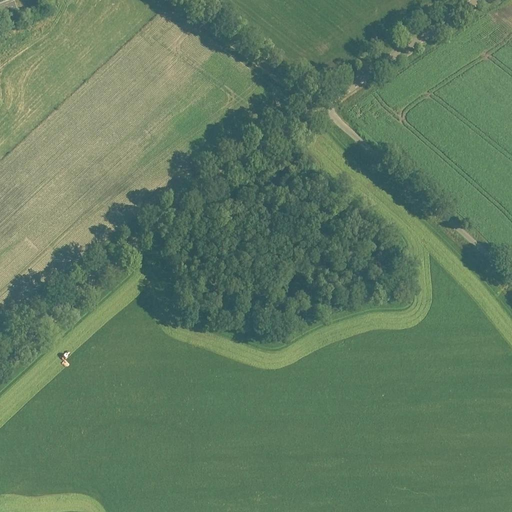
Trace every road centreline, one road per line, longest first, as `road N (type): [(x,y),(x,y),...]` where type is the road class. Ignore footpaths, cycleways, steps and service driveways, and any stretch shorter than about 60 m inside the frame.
road 1 (tertiary): [(0,363),(185,203),(319,107)]
road 2 (unclassified): [(319,107),(511,283)]
road 3 (tertiary): [(319,107),(479,0)]
road 4 (unclassified): [(319,107),(174,0)]
